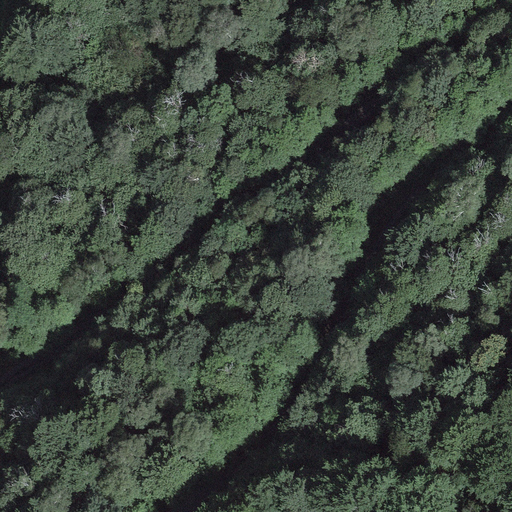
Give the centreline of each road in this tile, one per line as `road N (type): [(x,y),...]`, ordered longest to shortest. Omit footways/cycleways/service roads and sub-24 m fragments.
road 1 (residential): [(0,387),(349,122),(511,22)]
road 2 (residential): [(511,118),(396,216),(289,414),(252,457),(183,511)]
